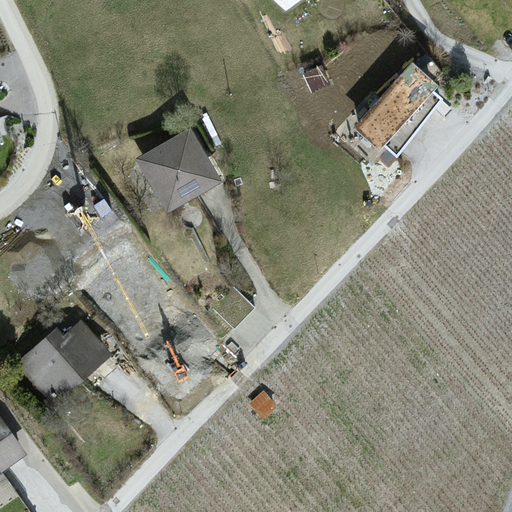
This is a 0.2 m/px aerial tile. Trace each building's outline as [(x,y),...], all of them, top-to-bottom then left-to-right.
[(425,66),(365,129),(391,151),(407,160),(453,101),(444,96),(447,88),(425,66)] [(197,131),(142,165),(177,219),(230,185),(197,131)] [(233,283),(216,306),(236,322),(254,300),(233,283)] [(74,328),(24,367),(63,414),(115,358),(74,328)] [(0,421),(0,490),(9,484),(5,474),(32,459),(0,421)]
